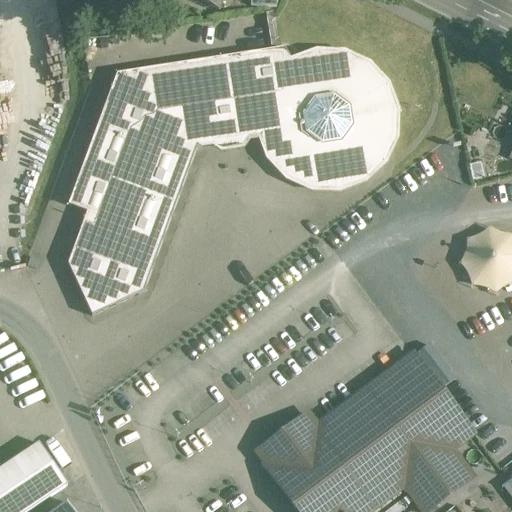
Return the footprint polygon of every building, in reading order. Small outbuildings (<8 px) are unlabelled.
[(194,0),(219,12),(224,1),(227,2),(227,0),(194,0)] [(262,9),(263,2),(263,0),(251,0),(250,8),(251,8),(262,9)] [(263,0),(262,8),(268,8),(276,9),(277,0),(263,0)] [(92,318),(138,297),(138,296),(143,294),(198,145),(222,141),(223,147),(238,145),(239,145),(238,139),(262,135),(271,158),(289,178),(313,188),(338,189),(363,180),(382,162),(393,139),(394,113),(385,88),(367,69),(343,58),(342,58),(317,57),(294,66),(284,50),(117,77),(68,207),(87,215),(68,267),(92,318)] [(458,262),(474,290),(485,284),(491,296),(511,284),(511,244),(507,235),(499,239),(492,228),(462,244),(469,256),(458,262)] [(373,387),(356,400),(355,400),(353,401),(354,402),(337,415),(336,414),(334,415),(335,416),(317,429),(317,428),(315,430),(315,431),(304,439),(304,438),(302,439),(303,440),(293,447),(292,447),(290,448),(291,449),(281,456),(281,455),(264,468),(265,470),(266,470),(275,481),(274,482),(275,483),(276,483),(284,494),(284,495),(285,497),(286,496),(294,508),(295,510),(295,509),(297,511),(374,511),(388,501),(389,501),(391,500),(390,499),(404,489),(421,511),(429,511),(439,505),(440,505),(442,504),(441,503),(455,493),(456,493),(458,492),(457,491),(471,481),(472,482),(474,480),(472,478),(471,479),(463,467),(463,466),(462,464),(461,465),(452,453),(472,438),(472,439),(474,438),(473,436),(472,436),(458,418),(459,417),(458,416),(457,416),(443,398),(444,398),(443,396),(442,396),(429,379),(429,378),(428,376),(427,377),(414,359),(414,358),(413,356),(411,358),(412,358),(394,371),(392,372),(392,373),(375,386),(374,385),(372,387),(373,387)] [(39,445),(0,471),(0,511),(29,511),(67,487),(39,445)] [(511,511),(511,481),(501,490),(511,503),(511,511)]
